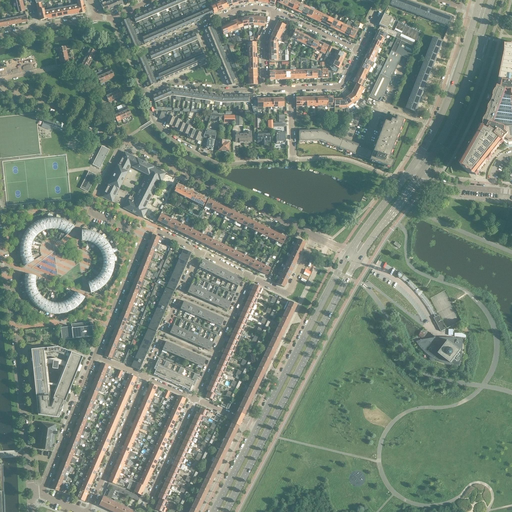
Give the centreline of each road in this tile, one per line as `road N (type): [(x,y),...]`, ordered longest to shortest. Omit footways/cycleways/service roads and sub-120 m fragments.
road 1 (secondary): [(225,511),(358,258)]
road 2 (tertiary): [(315,237),(123,139)]
road 3 (residential): [(27,453),(0,252)]
road 4 (secondary): [(348,253),(256,427)]
road 5 (residential): [(292,159),(208,159),(164,133),(144,92)]
road 6 (secondary): [(422,171),(461,96),(486,15)]
road 7 (residential): [(119,137),(92,77),(69,65),(0,78)]
road 8 (residential): [(39,493),(95,356)]
road 9 (residential): [(86,511),(144,377)]
road 10 (residential): [(123,139),(91,211),(143,233)]
road 11 (residential): [(95,356),(143,233)]
road 12 (tertiary): [(119,137),(0,86)]
road 13 (residential): [(141,511),(193,398)]
road 14 (residential): [(144,92),(169,82),(264,89)]
road 15 (secondary): [(477,12),(435,125)]
